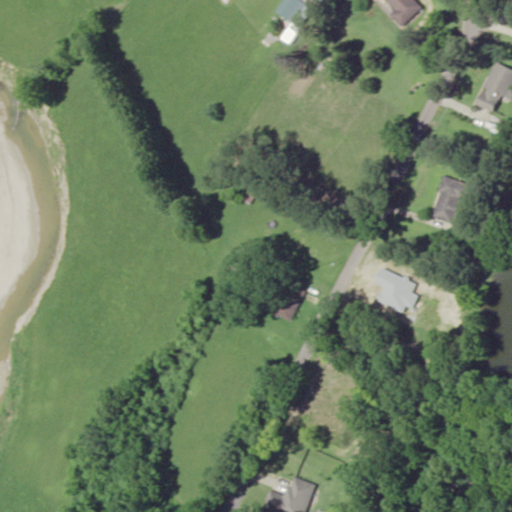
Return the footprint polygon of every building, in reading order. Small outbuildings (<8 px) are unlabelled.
[(314,6),(302,0),(283,0),(277,13),(294,22),(285,39),(293,43),(314,6)] [(416,0),(387,0),(397,10),(392,15),(403,27),(424,8),(416,0)] [(480,106),(498,112),(504,96),(511,98),(511,68),(496,63),(480,106)] [(476,185),(448,176),(434,217),(462,226),(476,185)] [(309,292),(284,279),(270,308),(295,320),(309,292)] [(267,509),(276,511),(309,511),(319,484),(297,476),(290,496),(273,490),(267,509)]
